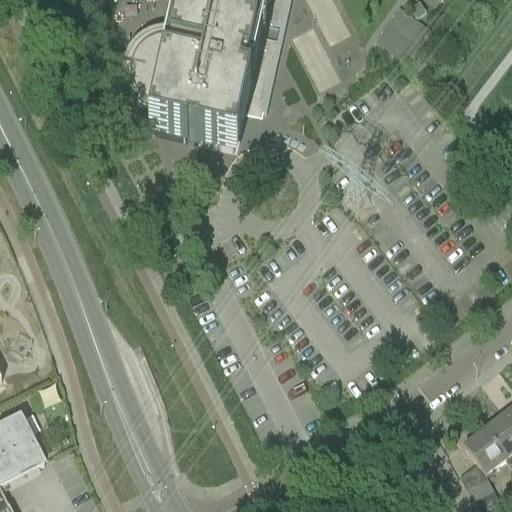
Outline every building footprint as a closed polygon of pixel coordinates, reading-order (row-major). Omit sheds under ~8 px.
[(176,0),(176,1),(178,2),(171,31),(167,31),(164,31),(160,31),(156,32),(152,33),(149,34),(145,36),(142,37),(139,40),(136,42),(133,45),(130,48),(128,51),(126,54),(124,57),(123,61),(122,65),(121,68),(120,72),(120,76),(121,80),(121,84),(122,88),(123,92),(125,96),(127,99),(129,103),(132,106),(135,109),(138,111),(141,114),(145,116),(149,117),(152,119),(148,138),(186,147),(187,144),(197,146),(197,149),(235,157),(246,111),(261,114),(260,118),(265,119),(291,0),(176,0)] [(432,0),(445,9),(449,12),(457,0),(432,0)] [(418,7),(408,14),(415,24),(425,17),(418,7)] [(398,13),(374,46),(414,74),(438,41),(398,13)] [(502,421),(511,434),(511,414),(503,421),(502,421)] [(483,436),(482,436),(483,437),(505,466),(511,462),(511,461),(511,434),(502,421),(501,421),(502,422),(483,436)] [(0,491),(43,470),(19,423),(0,432),(0,491)] [(476,470),(459,483),(465,496),(487,485),(485,482),(486,481),(492,477),(505,466),(483,437),(463,452),(463,451),(462,452),(476,470)] [(492,495),(487,485),(465,496),(471,506),(492,495)] [(8,511),(0,495),(0,511),(8,511)] [(484,511),(497,505),(492,495),(471,506),(473,511),(484,511)]
